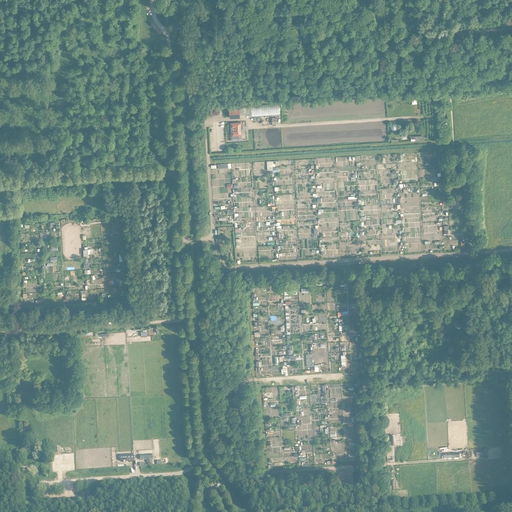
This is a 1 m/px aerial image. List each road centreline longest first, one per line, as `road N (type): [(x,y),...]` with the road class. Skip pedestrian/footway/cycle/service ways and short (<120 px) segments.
road 1 (unclassified): [(182,242),(169,36)]
road 2 (unclassified): [(227,511),(197,452),(186,321)]
road 3 (unknown): [(251,476),(248,386),(351,378)]
road 4 (unclassified): [(186,321),(0,336)]
